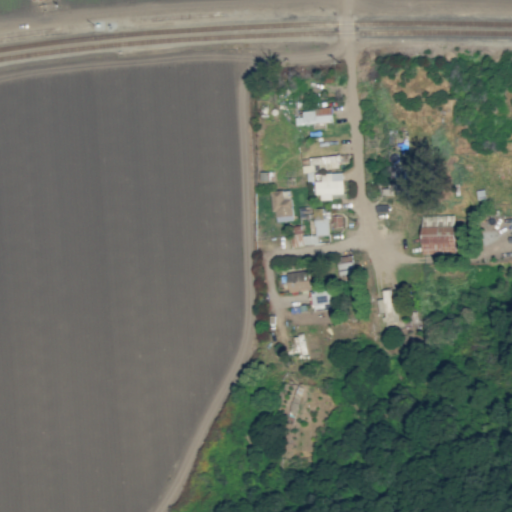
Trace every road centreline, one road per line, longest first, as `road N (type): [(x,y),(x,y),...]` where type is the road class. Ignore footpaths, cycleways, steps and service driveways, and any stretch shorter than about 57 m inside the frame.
road 1 (residential): [(346,46),(322,58),(242,66),(258,312),(167,511)]
road 2 (residential): [(340,0),(366,240),(265,257),(271,300),(302,297)]
